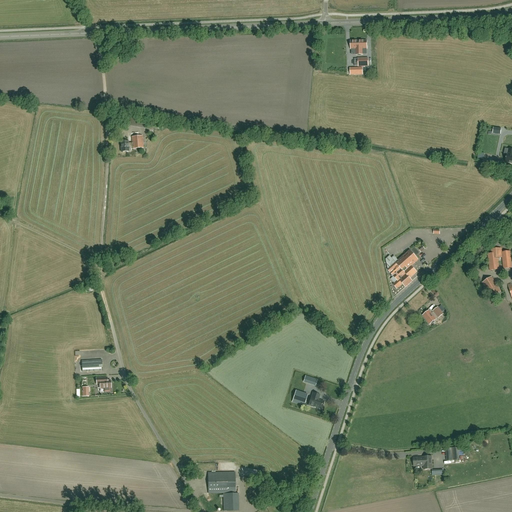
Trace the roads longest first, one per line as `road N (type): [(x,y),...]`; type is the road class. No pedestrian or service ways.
road 1 (tertiary): [(309,511),(371,331),(511,195)]
road 2 (secondary): [(325,23),(0,37)]
road 3 (track): [(87,27),(105,99),(98,270),(110,320)]
road 4 (unclassified): [(203,511),(127,383),(110,320)]
road 5 (unclassified): [(193,511),(0,494)]
road 6 (secondary): [(511,12),(325,23)]
